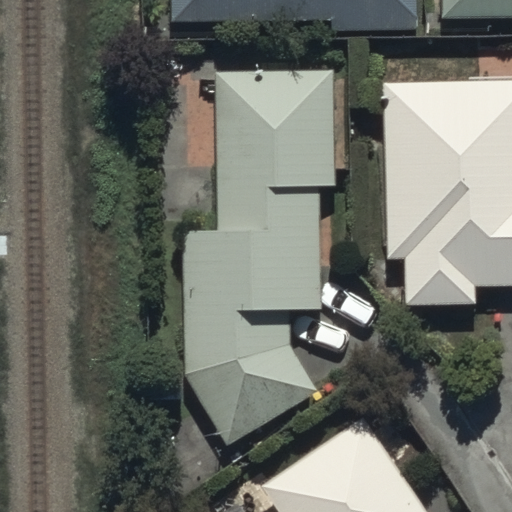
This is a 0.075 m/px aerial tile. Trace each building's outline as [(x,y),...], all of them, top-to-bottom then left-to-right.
[(173,0),(174,21),(332,17),(332,33),(420,31),(418,0),(173,0)] [(511,0),(445,0),(446,18),(511,17),(511,0)] [(216,73),(217,229),(186,230),(186,373),(233,446),(318,392),(293,344),(293,311),(324,310),(323,189),(336,189),(335,72),(216,73)] [(511,80),(384,83),(386,259),(409,258),(409,305),(477,304),(477,287),(511,286),(511,80)] [(425,511),(367,418),(260,485),(277,511),(425,511)]
